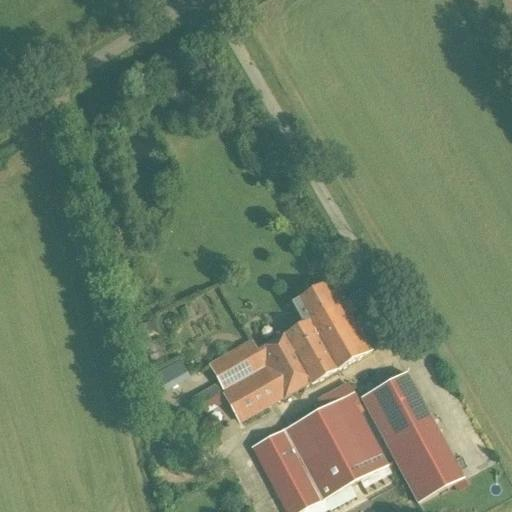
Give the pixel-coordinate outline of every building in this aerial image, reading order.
[(285,360),(352,322),(330,283),(292,305),(303,325),(257,352),(252,343),(208,368),(223,394),(281,361),(285,360)] [(281,361),(223,394),(241,425),(317,382),(317,383),(369,353),(352,322),(285,360),(281,361)] [(162,391),(199,378),(191,356),(155,370),(162,391)] [(417,507),(465,482),(407,373),(360,400),(417,507)] [(283,511),(308,511),(389,468),(361,409),(363,408),(355,394),(251,450),(283,511)]
